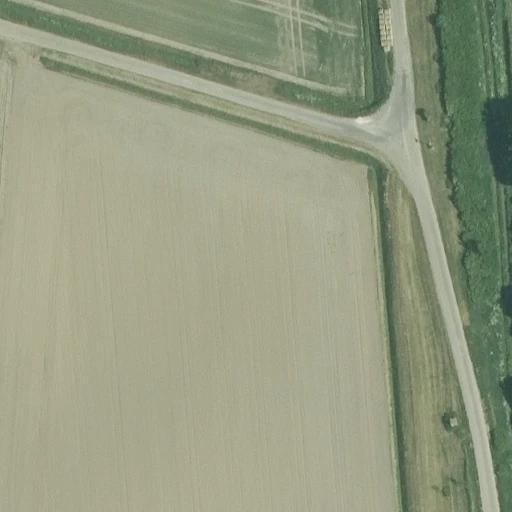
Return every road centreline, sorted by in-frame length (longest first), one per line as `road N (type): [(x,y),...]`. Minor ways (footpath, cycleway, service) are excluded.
road 1 (unclassified): [(404,142),(0,30)]
road 2 (unclassified): [(490,511),(469,391),(404,142)]
road 3 (unclassified): [(404,142),(394,0)]
